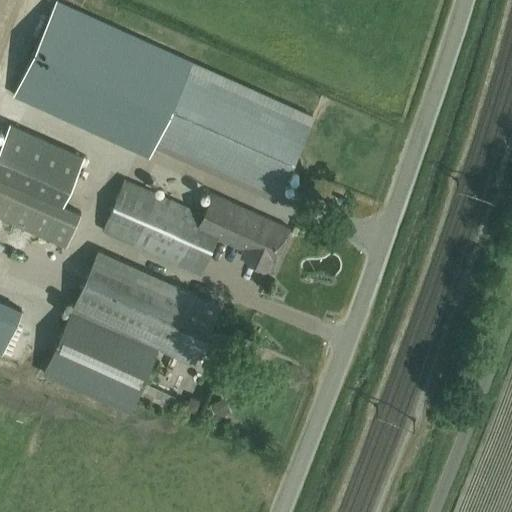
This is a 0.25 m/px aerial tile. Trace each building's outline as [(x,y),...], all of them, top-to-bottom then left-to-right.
[(56,0),(55,0),(34,50),(14,95),(147,154),(151,145),(275,200),(313,114),(56,0)] [(10,122),(0,144),(0,177),(62,205),(84,155),(10,122)] [(0,177),(0,217),(65,245),(79,212),(62,205),(0,177)] [(202,214),(124,179),(102,229),(199,273),(216,236),(243,249),(240,255),(269,268),(288,227),(212,192),(202,214)] [(218,303),(97,249),(41,373),(129,412),(158,347),(191,362),(218,303)] [(179,394),(175,406),(191,411),(195,399),(179,394)] [(210,406),(215,419),(228,414),(223,401),(210,406)]
